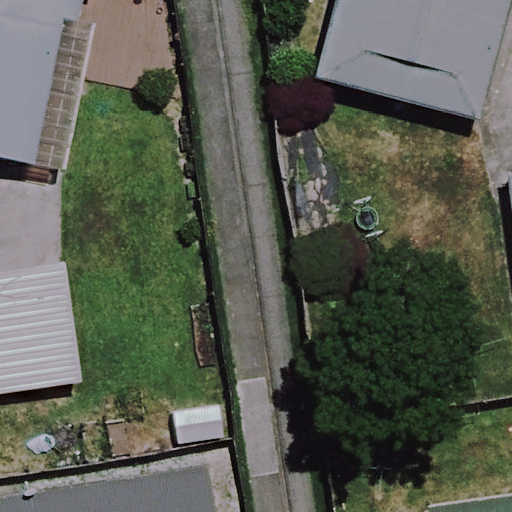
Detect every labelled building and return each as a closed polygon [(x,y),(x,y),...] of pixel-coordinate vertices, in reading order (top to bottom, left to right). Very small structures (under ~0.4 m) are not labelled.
[(79,0),(0,0),(0,163),(21,167),(41,61),(67,65),(79,0)] [(320,0),(300,81),(462,123),(493,0),(320,0)] [(511,181),(492,185),(511,315),(511,181)] [(0,398),(66,391),(53,270),(0,275),(0,398)] [(0,511),(197,511),(193,479),(0,503),(0,511)]
